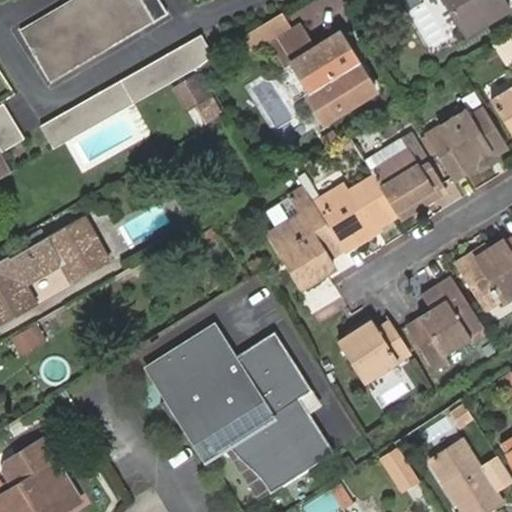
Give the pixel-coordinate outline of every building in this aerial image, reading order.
[(149,0),(68,0),(12,38),(43,85),(157,11),(149,0)] [(503,0),(445,0),(467,37),(511,11),(503,0)] [(316,115),(366,85),(337,38),(307,56),(293,33),(267,49),(282,74),(289,70),(316,115)] [(198,66),(199,66),(201,65),(208,60),(194,35),(37,128),(50,152),(115,116),(176,80),(197,67),(198,66)] [(212,90),(198,66),(197,67),(176,80),(190,103),(212,90)] [(371,92),(366,85),(316,115),(321,122),(371,92)] [(511,91),(499,100),(511,122),(511,91)] [(0,105),(0,153),(0,154),(24,140),(3,103),(0,105)] [(511,147),(511,144),(490,108),(477,115),(474,110),(431,135),(457,180),(483,164),(487,153),(498,156),(511,147)] [(412,149),(376,171),(382,180),(402,214),(405,218),(424,206),(422,203),(435,195),(437,199),(451,190),(417,132),(406,138),(412,149)] [(501,160),(498,156),(487,153),(483,164),(486,168),(501,160)] [(0,180),(11,174),(5,162),(0,154),(0,180)] [(127,176),(129,180),(142,173),(140,169),(127,176)] [(142,173),(129,180),(135,190),(147,183),(142,173)] [(345,245),(348,250),(378,233),(375,230),(383,226),(402,214),(382,180),(357,193),(354,188),(328,203),(340,222),(334,225),(345,245)] [(422,203),(424,206),(437,199),(435,195),(422,203)] [(334,225),(319,202),(272,230),(305,284),(332,268),(325,258),(332,253),(345,245),(334,225)] [(0,259),(0,324),(35,305),(24,285),(61,265),(71,283),(107,263),(82,218),(46,238),(20,252),(9,258),(7,255),(0,259)] [(20,252),(46,238),(41,230),(15,244),(20,252)] [(511,241),(510,239),(491,250),(479,257),(476,253),(460,263),(484,302),(501,292),(505,299),(506,303),(511,299),(511,241)] [(479,257),(491,250),(488,246),(476,253),(479,257)] [(338,265),(332,253),(325,258),(332,268),(338,265)] [(473,337),(486,328),(454,275),(423,294),(433,310),(408,325),(435,370),(449,361),(445,356),(474,339),(473,337)] [(489,310),(505,299),(501,292),(484,302),(489,310)] [(367,381),(414,353),(397,326),(395,322),(382,330),(375,319),(361,327),(362,332),(355,336),(345,342),(367,381)] [(10,333),(20,355),(49,343),(40,321),(10,333)] [(217,323),(160,358),(180,390),(169,397),(163,401),(176,423),(182,419),(188,416),(183,409),(189,405),(193,412),(202,406),(215,428),(206,433),(217,450),(230,442),(231,445),(236,451),(240,457),(245,462),(250,466),(256,471),(260,476),(265,482),(269,488),(272,492),(336,453),(302,398),(314,390),(277,331),(237,356),(217,323)] [(362,332),(361,327),(352,332),(355,336),(362,332)] [(180,390),(160,358),(149,365),(169,397),(180,390)] [(449,413),(465,403),(463,402),(448,412),(449,413)] [(473,417),(465,403),(449,413),(458,426),(473,417)] [(206,457),(217,450),(206,433),(215,428),(202,406),(193,412),(189,405),(183,409),(188,416),(182,419),(206,457)] [(0,502),(63,464),(46,436),(5,461),(4,472),(8,480),(0,484),(0,483),(0,502)] [(455,489),(450,492),(463,511),(489,511),(505,503),(464,440),(431,461),(445,484),(450,481),(455,489)] [(511,448),(507,440),(501,444),(511,462),(511,448)] [(257,495),(269,488),(265,482),(260,476),(256,471),(250,466),(245,462),(240,457),(236,451),(231,445),(228,447),(257,495)] [(420,480),(402,449),(387,458),(405,489),(420,480)] [(52,511),(75,500),(76,490),(65,469),(66,469),(63,464),(0,502),(0,511),(52,511)] [(450,491),(450,492),(455,489),(450,481),(445,484),(450,491)] [(351,502),(340,482),(331,488),(341,504),(342,506),(351,502)] [(327,511),(341,504),(331,488),(303,505),(308,511),(313,511),(319,509),(320,511),(327,511)] [(361,511),(354,500),(351,502),(342,506),(345,511),(361,511)]
